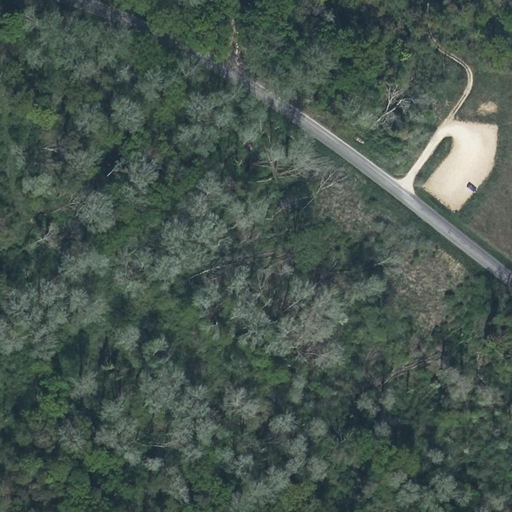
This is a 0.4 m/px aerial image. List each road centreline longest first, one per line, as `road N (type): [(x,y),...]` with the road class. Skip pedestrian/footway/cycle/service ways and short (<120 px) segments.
road 1 (tertiary): [(511,280),(200,54),(73,0)]
road 2 (track): [(441,129),(471,76),(428,32),(428,0)]
